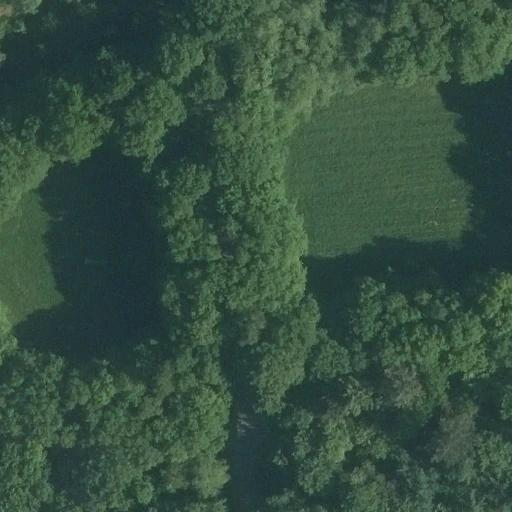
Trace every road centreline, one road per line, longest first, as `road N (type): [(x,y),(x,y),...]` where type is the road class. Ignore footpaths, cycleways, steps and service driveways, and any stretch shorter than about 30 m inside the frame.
road 1 (tertiary): [(242,434),(241,336),(210,0)]
road 2 (unclassified): [(242,434),(511,348)]
road 3 (track): [(0,509),(242,434)]
road 4 (track): [(242,434),(289,452),(386,511)]
